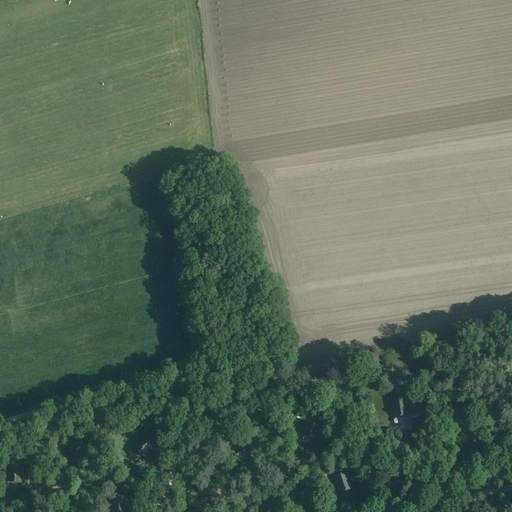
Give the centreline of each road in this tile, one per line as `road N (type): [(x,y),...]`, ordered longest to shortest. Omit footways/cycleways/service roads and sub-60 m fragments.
road 1 (track): [(0,419),(140,384),(162,389),(189,416),(185,444),(170,478),(139,511)]
road 2 (track): [(189,416),(213,390),(232,385),(319,397),(399,511)]
